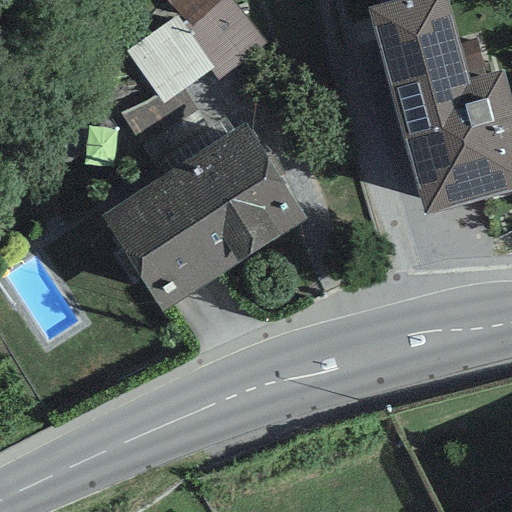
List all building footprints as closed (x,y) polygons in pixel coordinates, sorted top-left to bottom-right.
[(164,0),(163,1),(190,32),(224,0),(164,0)] [(265,45),(231,0),(224,0),(190,32),(188,37),(213,75),(210,78),(218,83),(265,45)] [(443,0),(366,21),(422,228),(511,203),(511,123),(501,84),(468,93),(443,0)] [(188,37),(175,22),(126,56),(163,113),(210,78),(213,75),(188,37)] [(242,131),(97,226),(160,323),(306,228),(242,131)]
